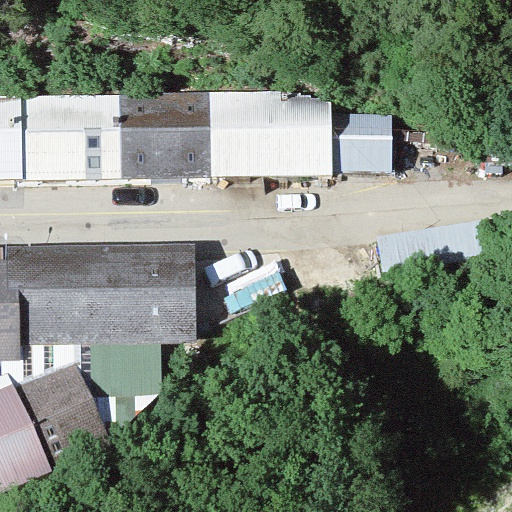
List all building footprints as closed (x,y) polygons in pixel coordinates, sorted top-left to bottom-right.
[(0,191),(333,187),(332,177),(395,179),(394,125),(332,125),(332,103),(0,111),(0,191)] [(392,241),(398,275),(491,258),(485,224),(392,241)] [(21,279),(0,279),(0,365),(16,365),(16,346),(189,345),(189,262),(21,263),(21,279)] [(10,390),(15,401),(32,438),(91,410),(69,363),(10,390)] [(15,401),(0,407),(0,499),(50,475),(32,438),(15,401)]
